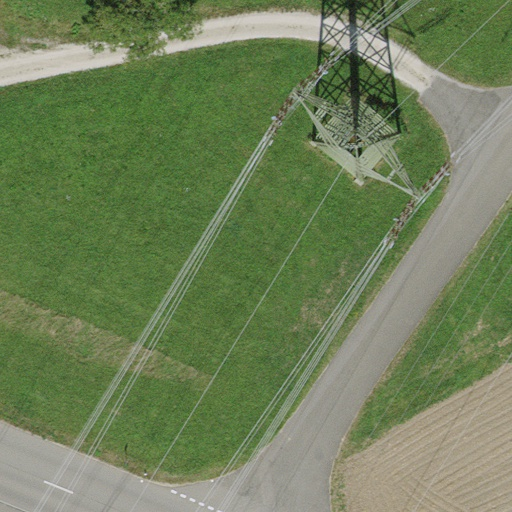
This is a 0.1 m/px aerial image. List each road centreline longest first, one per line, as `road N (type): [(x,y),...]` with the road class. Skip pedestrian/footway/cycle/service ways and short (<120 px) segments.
road 1 (track): [(493,152),(435,75),(331,35),(0,70)]
road 2 (unclassified): [(252,511),(511,131)]
